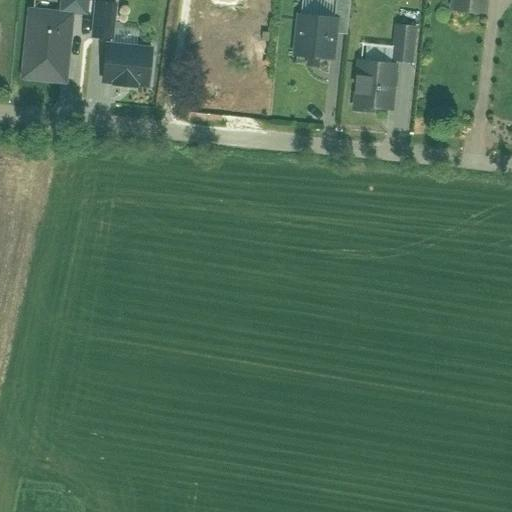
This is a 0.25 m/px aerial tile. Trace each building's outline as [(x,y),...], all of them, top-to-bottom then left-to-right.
[(58,0),(57,11),(75,13),(89,15),(90,0),(58,0)] [(107,0),(98,0),(94,36),(115,39),(119,1),(107,0)] [(319,0),(302,0),(297,55),(338,58),(343,2),(319,0)] [(453,0),(453,10),(488,13),(488,0),(453,0)] [(75,13),(57,11),(27,8),(20,79),(68,84),(75,13)] [(398,58),(360,56),(356,108),(401,111),(405,60),(419,61),(422,23),(401,22),(398,58)] [(111,42),(106,81),(155,87),(160,48),(111,42)]
